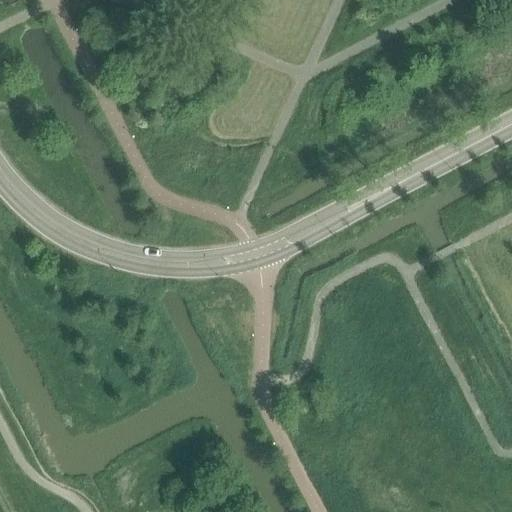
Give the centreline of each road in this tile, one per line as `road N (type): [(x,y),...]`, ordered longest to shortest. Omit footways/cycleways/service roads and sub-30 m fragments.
road 1 (unclassified): [(59,227),(128,265),(193,274),(264,264),(317,243),(416,176)]
road 2 (unclassified): [(416,176),(255,246),(195,255),(132,249),(59,227)]
road 3 (unknown): [(0,387),(46,476),(97,511)]
